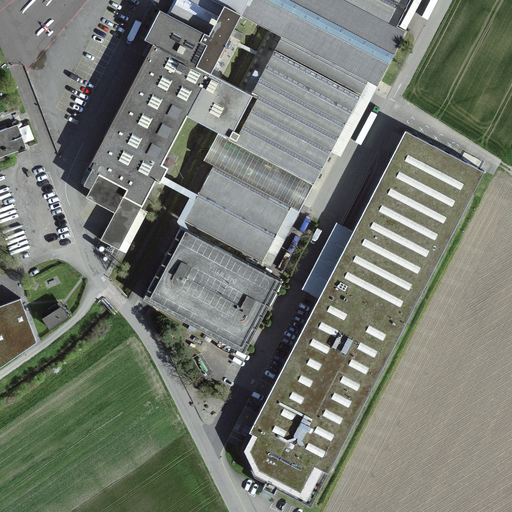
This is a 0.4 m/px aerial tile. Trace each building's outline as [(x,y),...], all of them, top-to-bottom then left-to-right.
[(248,0),(177,0),(169,17),(155,10),(140,40),(150,44),(85,168),(96,174),(84,197),(114,212),(123,196),(140,205),(152,180),(157,183),(165,168),(158,164),(184,115),(206,74),(242,13),(248,0)] [(347,0),(396,26),(409,0),(347,0)] [(245,39),(232,33),(228,42),(240,47),(245,39)] [(315,184),(369,82),(284,36),(254,92),(261,96),(240,136),(236,142),(315,184)] [(18,125),(0,132),(0,156),(26,146),(18,125)] [(240,136),(232,131),(228,138),(236,142),(240,136)] [(476,177),(397,136),(240,436),(245,438),(234,456),(244,479),(298,507),(314,476),(319,479),(476,177)] [(265,260),(294,206),(215,165),(186,219),(265,260)] [(116,247),(140,205),(123,196),(114,212),(100,238),(116,247)] [(279,283),(179,230),(142,298),(241,352),(279,283)] [(69,317),(60,303),(39,316),(48,330),(69,317)] [(34,345),(22,308),(8,313),(20,349),(34,345)]
